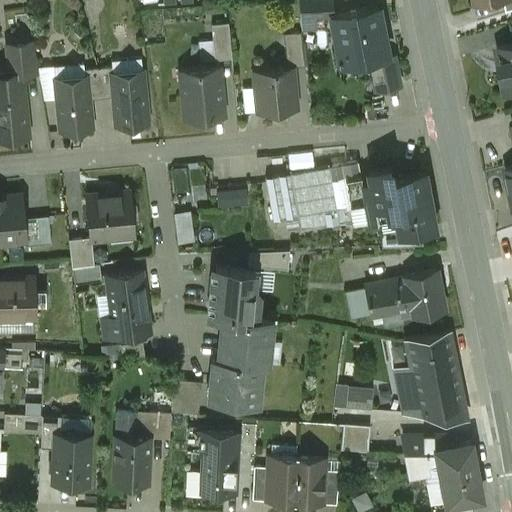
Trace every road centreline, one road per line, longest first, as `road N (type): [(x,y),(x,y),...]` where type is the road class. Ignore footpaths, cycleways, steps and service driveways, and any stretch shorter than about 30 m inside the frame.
road 1 (residential): [(0,168),(446,123)]
road 2 (tertiary): [(511,440),(446,123)]
road 3 (tertiary): [(446,123),(422,0)]
